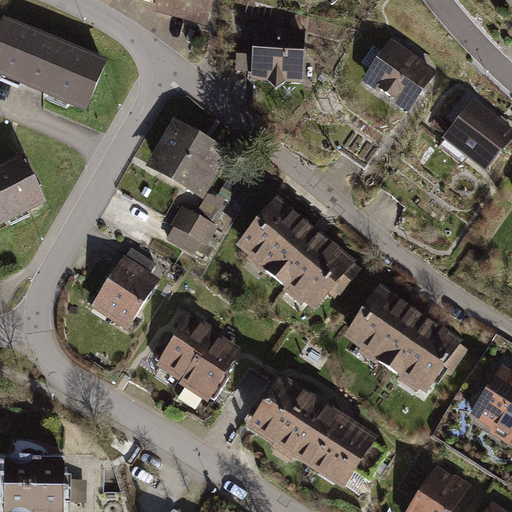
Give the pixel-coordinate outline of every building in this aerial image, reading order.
[(149,0),(153,1),(152,11),(201,28),(208,0),(149,0)] [(103,62),(0,18),(0,19),(0,78),(82,113),(103,62)] [(303,30),(251,28),(251,47),(250,74),(250,80),(265,81),(274,90),(284,83),(299,82),(303,30)] [(435,72),(389,40),(361,80),(406,113),(435,72)] [(233,73),(250,74),(251,47),(233,48),(233,73)] [(511,136),(511,129),(471,98),(440,137),(485,172),(511,136)] [(232,158),(179,125),(150,171),(202,204),(232,158)] [(0,222),(47,200),(24,152),(0,163),(0,222)] [(364,272),(285,205),(243,254),(322,321),(364,272)] [(219,231),(183,212),(167,240),(203,259),(219,231)] [(135,244),(92,309),(127,332),(163,277),(152,270),(159,260),(135,244)] [(463,338),(382,286),(344,337),(427,394),(463,338)] [(189,312),(155,366),(183,383),(217,330),(189,312)] [(217,330),(183,383),(211,401),(245,347),(217,330)] [(511,373),(499,366),(468,417),(511,442),(511,373)] [(383,434),(289,372),(251,430),(345,492),(383,434)] [(0,511),(60,511),(60,464),(0,464),(0,511)] [(452,511),(468,488),(434,467),(404,511),(452,511)] [(504,511),(487,502),(481,511),(504,511)]
